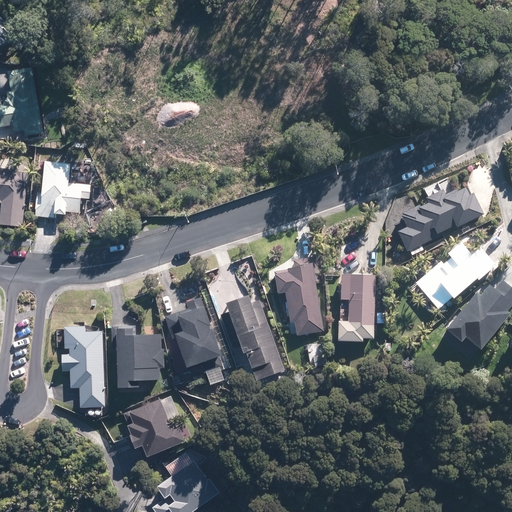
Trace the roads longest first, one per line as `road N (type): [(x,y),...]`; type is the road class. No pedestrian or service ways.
road 1 (residential): [(50,267),(105,265),(511,109)]
road 2 (residential): [(50,267),(33,396),(26,408),(0,407)]
